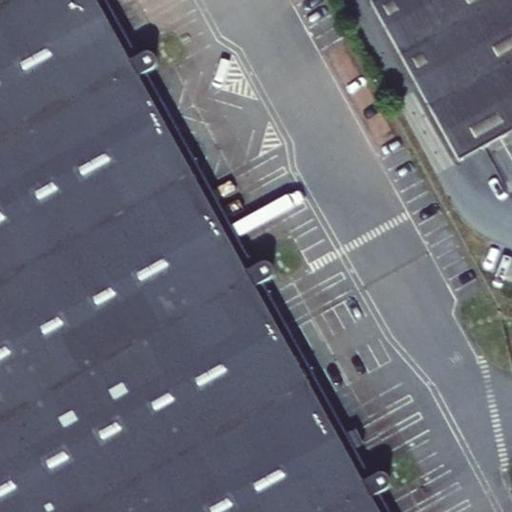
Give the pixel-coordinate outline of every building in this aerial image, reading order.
[(380,511),(371,497),(380,492),(383,489),(385,482),(381,475),(373,473),(370,475),(361,479),(314,398),(323,393),(308,366),(300,371),(251,288),(261,283),(264,277),(263,269),(258,265),(251,266),(243,271),(194,186),(202,182),(188,156),(180,160),(132,77),(140,72),(145,67),(144,59),(138,54),(130,55),(122,60),(87,0),(0,0),(0,511),(380,511)] [(130,55),(98,0),(87,0),(122,60),(130,55)] [(511,0),(373,0),(369,2),(457,162),(511,132),(511,0)] [(188,156),(140,72),(132,77),(180,160),(188,156)] [(251,266),(202,182),(194,186),(243,271),(251,266)] [(308,366),(261,283),(251,288),(300,371),(308,366)] [(370,475),(323,393),(314,398),(361,479),(370,475)] [(391,511),(380,492),(371,497),(380,511),(391,511)]
